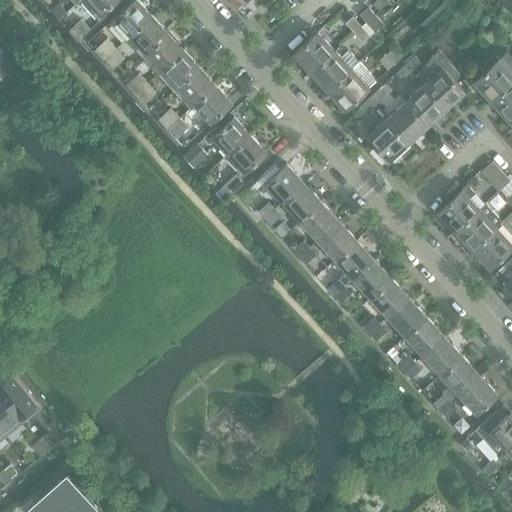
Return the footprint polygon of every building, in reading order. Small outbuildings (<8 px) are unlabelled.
[(76,4),(79,0),(96,18),(101,13),(115,0),(77,0),(75,3),(76,4)] [(115,0),(101,13),(96,18),(100,22),(122,0),(121,0),(115,0)] [(131,34),(152,15),(137,0),(132,0),(110,21),(126,39),(131,34)] [(389,0),(377,0),(374,3),(379,9),(390,0),(389,0)] [(59,2),(50,11),(57,19),(67,10),(59,2)] [(461,7),(455,13),(460,19),(467,13),(461,7)] [(370,8),(361,16),(376,33),(385,25),(370,8)] [(142,56),(147,52),(168,32),(152,15),(131,34),(140,44),(135,49),(142,56)] [(82,18),(69,30),(79,40),(91,28),(82,18)] [(354,18),(347,25),(354,32),(361,26),(354,18)] [(354,32),(364,44),(371,38),(361,26),(354,32)] [(158,73),(163,69),(183,50),(168,32),(147,52),(156,62),(151,67),(158,73)] [(316,33),(294,52),(293,53),(311,72),(333,51),(316,33)] [(116,47),(108,39),(95,51),(103,60),(116,47)] [(0,70),(15,58),(0,40),(0,70)] [(394,46),(386,53),(395,63),(403,56),(394,46)] [(127,59),(116,47),(103,60),(114,71),(127,59)] [(339,58),(333,51),(311,72),(327,90),(359,62),(348,49),(339,58)] [(199,67),(183,50),(163,69),(178,86),(199,67)] [(423,68),(415,75),(423,84),(446,108),(465,91),(453,78),(459,73),(447,60),(449,58),(441,50),(439,51),(438,50),(423,68)] [(511,55),(507,51),(474,81),(491,100),(511,80),(511,55)] [(395,63),(386,53),(379,60),(387,70),(395,63)] [(412,71),(421,63),(412,53),(404,61),(406,64),(405,64),(412,71)] [(474,69),(463,58),(455,66),(465,77),(474,69)] [(350,70),(327,90),(345,109),(376,81),(359,62),(350,70)] [(414,74),(412,71),(405,64),(396,73),(391,77),(400,87),(414,74)] [(215,84),(199,67),(178,86),(188,96),(183,101),(190,108),(194,104),(194,103),(215,84)] [(148,82),(139,73),(126,85),(135,94),(148,82)] [(511,80),(491,100),(508,118),(511,114),(511,80)] [(157,92),(148,82),(135,94),(144,104),(157,92)] [(194,104),(210,121),(231,102),(215,84),(194,103),(194,104)] [(423,84),(405,100),(427,125),(446,108),(423,84)] [(378,108),(391,96),(384,89),(371,101),(378,108)] [(405,100),(386,117),(409,142),(427,125),(405,100)] [(365,107),(372,114),(378,108),(371,101),(365,107)] [(179,117),(170,108),(157,120),(166,129),(179,117)] [(223,145),(218,149),(225,157),(250,134),(233,116),(213,135),(223,145)] [(188,126),(179,117),(166,129),(176,139),(188,126)] [(367,135),(390,159),(409,142),(386,117),(367,135)] [(225,157),(239,171),(222,186),(231,196),(248,180),(242,174),(266,151),(250,134),(225,157)] [(192,168),(205,155),(197,146),(183,158),(192,168)] [(499,190),(510,180),(492,161),(482,170),(499,190)] [(286,162),(266,181),(284,200),(304,182),(286,162)] [(304,182),(284,200),(302,219),(321,201),(304,182)] [(438,211),(455,230),(477,210),(477,209),(480,206),(471,197),(474,194),(469,188),(463,188),(460,191),(438,211)] [(250,200),(258,209),(267,201),(259,192),(250,200)] [(321,201),(302,219),(319,239),(339,220),(321,201)] [(477,209),(477,210),(455,230),(472,248),(494,228),(502,220),(485,202),(480,206),(477,209)] [(268,203),(259,211),(265,218),(274,209),(268,203)] [(271,224),(280,215),(274,209),(265,218),(271,224)] [(337,258),(357,240),(339,220),(319,239),(337,258)] [(284,222),(276,230),(283,237),(291,229),(284,222)] [(489,267),(511,247),(494,228),(472,248),(489,267)] [(374,259),(357,240),(337,258),(349,271),(331,288),(336,294),(345,285),(354,277),(355,277),(374,259)] [(305,241),(295,250),(301,256),(310,247),(305,241)] [(307,263),(316,254),(310,247),(301,256),(307,263)] [(511,256),(503,264),(510,272),(511,269),(511,256)] [(374,259),(355,277),(372,296),(391,278),(374,259)] [(391,278),(372,296),(390,315),(409,297),(391,278)] [(336,294),(343,301),(352,292),(346,285),(336,294)] [(390,315),(392,317),(407,334),(426,316),(409,297),(390,315)] [(426,316),(407,334),(424,353),(444,335),(426,316)] [(375,318),(366,326),(371,332),(381,323),(375,318)] [(378,339),(387,330),(381,323),(371,332),(378,339)] [(442,373),(462,355),(444,335),(424,353),(442,373)] [(393,347),(387,352),(392,357),(398,352),(393,347)] [(415,362),(408,355),(398,365),(404,372),(415,362)] [(432,404),(439,411),(450,401),(450,400),(459,392),(460,393),(480,375),(462,355),(442,373),(451,383),(442,391),(443,393),(432,404)] [(411,378),(421,368),(415,362),(404,372),(411,378)] [(12,371),(0,380),(0,392),(23,422),(42,406),(12,371)] [(477,412),(497,394),(480,375),(460,393),(477,412)] [(0,392),(0,428),(6,436),(23,422),(0,392)] [(450,401),(439,411),(445,417),(456,407),(450,401)] [(496,411),(476,429),(498,454),(505,448),(511,441),(511,411),(511,410),(502,418),(496,411)] [(237,425),(234,426),(232,428),(232,432),(233,435),(235,438),(239,439),(242,438),(245,436),(246,433),(247,430),(245,428),(243,426),(241,424),(237,425)] [(42,426),(33,434),(41,443),(50,436),(42,426)] [(41,443),(33,434),(26,440),(33,449),(41,443)] [(467,438),(460,444),(466,451),(473,445),(467,438)] [(5,453),(0,457),(0,464),(5,470),(13,463),(5,453)] [(493,459),(483,468),(489,475),(499,466),(493,459)] [(104,511),(67,471),(28,506),(34,511),(104,511)] [(511,480),(508,476),(498,484),(504,491),(511,484),(511,480)]
